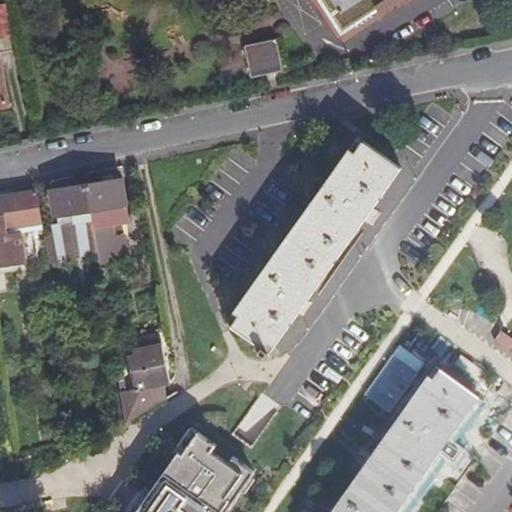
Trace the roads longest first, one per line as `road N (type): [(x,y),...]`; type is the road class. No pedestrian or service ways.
road 1 (residential): [(485,72),(0,169)]
road 2 (residential): [(491,102),(246,438)]
